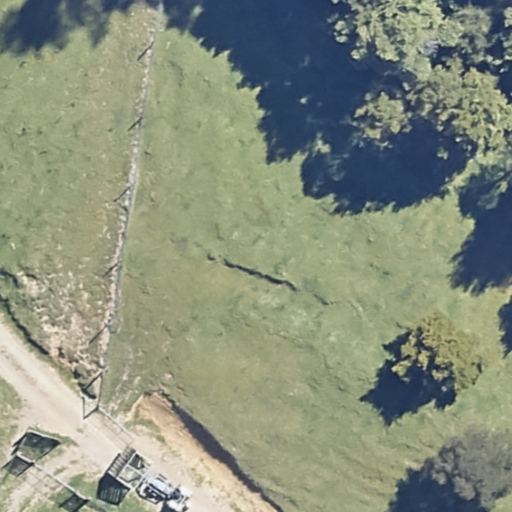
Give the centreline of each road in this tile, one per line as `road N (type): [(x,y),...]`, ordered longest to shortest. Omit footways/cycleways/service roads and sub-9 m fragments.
road 1 (track): [(135,0),(68,424)]
road 2 (track): [(181,511),(94,451),(0,352)]
